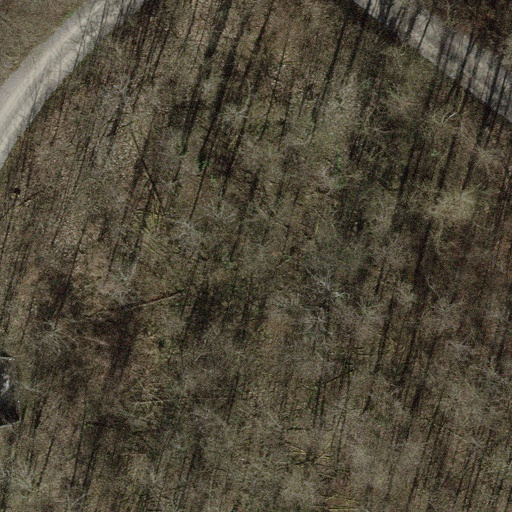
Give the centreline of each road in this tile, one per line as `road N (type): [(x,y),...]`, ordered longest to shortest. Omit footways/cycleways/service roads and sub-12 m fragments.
road 1 (track): [(119,0),(0,114)]
road 2 (track): [(511,89),(400,0)]
